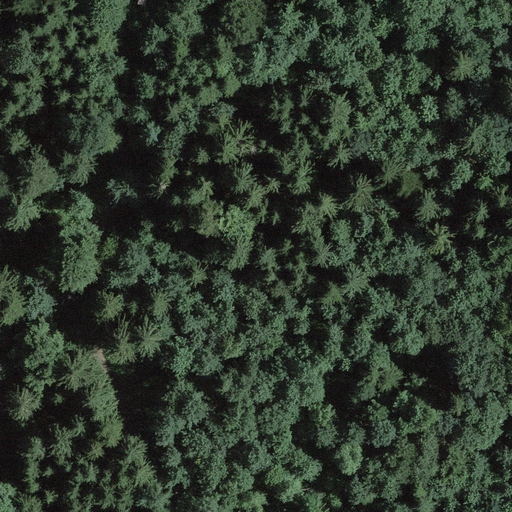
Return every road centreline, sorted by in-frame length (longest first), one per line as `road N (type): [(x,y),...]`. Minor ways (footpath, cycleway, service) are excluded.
road 1 (track): [(0,458),(74,318),(156,0)]
road 2 (track): [(194,511),(116,384),(84,280)]
